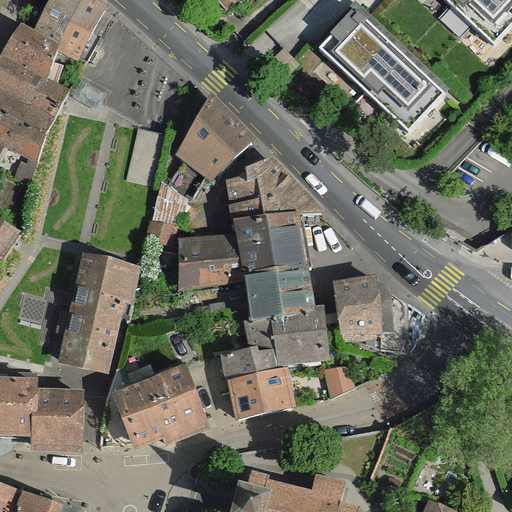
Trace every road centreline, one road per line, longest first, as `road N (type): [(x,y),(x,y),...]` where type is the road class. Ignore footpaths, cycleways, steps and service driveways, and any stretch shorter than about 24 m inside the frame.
road 1 (secondary): [(464,302),(376,230),(134,0)]
road 2 (residential): [(464,302),(427,375),(379,407),(213,443),(152,482)]
